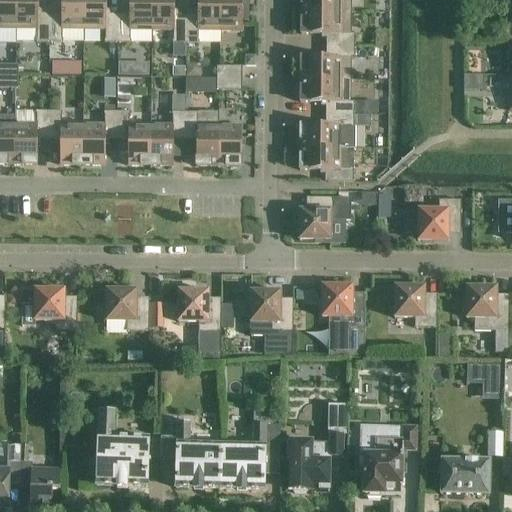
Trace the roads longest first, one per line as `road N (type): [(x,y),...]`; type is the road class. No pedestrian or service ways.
road 1 (residential): [(0,184),(276,184)]
road 2 (residential): [(275,264),(0,260)]
road 3 (residential): [(511,265),(275,264)]
road 4 (residential): [(276,184),(276,0)]
